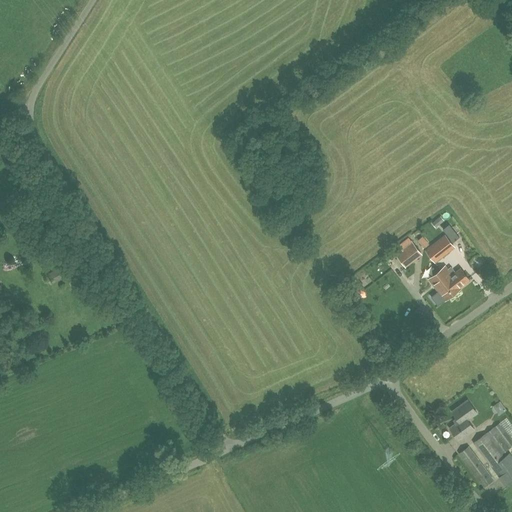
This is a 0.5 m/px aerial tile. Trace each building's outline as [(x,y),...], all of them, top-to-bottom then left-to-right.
[(440,216),(432,222),(436,227),(444,220),(440,216)] [(453,242),(460,237),(449,224),(443,229),(453,242)] [(429,244),(423,236),(418,230),(413,234),(424,248),(429,244)] [(435,263),(455,247),(445,234),(425,249),(435,263)] [(421,258),(413,247),(397,260),(406,270),(421,258)] [(71,273),(66,263),(47,275),(52,284),(71,273)] [(456,291),(458,290),(470,280),(460,268),(455,272),(451,266),(448,269),(446,266),(440,270),(456,291)] [(456,291),(440,270),(429,279),(445,300),(456,291)] [(375,272),(368,278),(371,283),(379,277),(375,272)] [(468,399),(452,411),(459,421),(465,416),(468,419),(477,412),(468,399)] [(465,416),(450,428),(459,440),(475,429),(468,419),(465,416)] [(493,427),(500,436),(507,431),(500,422),(493,427)] [(500,436),(493,427),(486,433),(492,441),(500,436)] [(511,437),(507,431),(500,436),(492,441),(502,454),(511,445),(511,437)] [(502,454),(492,441),(486,433),(474,442),(492,467),(504,457),(502,454)] [(469,446),(459,453),(468,465),(477,457),(469,446)] [(511,452),(492,467),(506,486),(511,482),(511,452)] [(494,479),(477,457),(468,465),(484,487),(494,479)]
